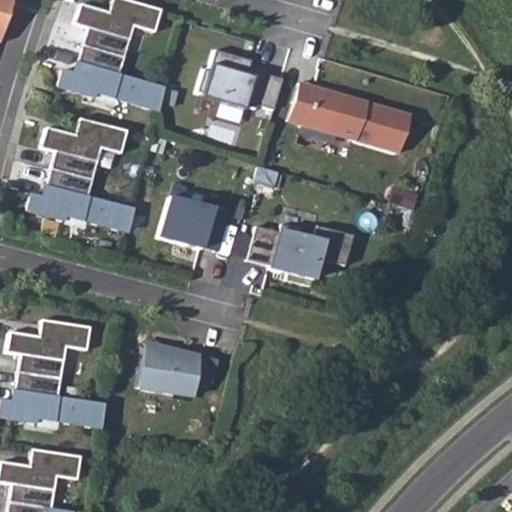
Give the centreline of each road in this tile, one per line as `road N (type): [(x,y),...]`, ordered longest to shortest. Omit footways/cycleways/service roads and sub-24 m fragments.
road 1 (residential): [(0,257),(211,314)]
road 2 (residential): [(511,413),(407,511)]
road 3 (residential): [(205,0),(321,31)]
